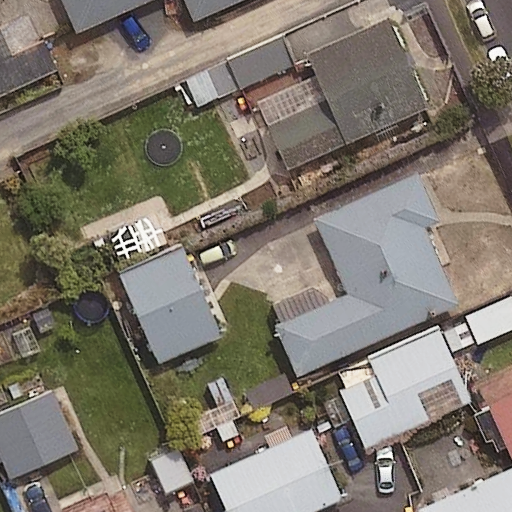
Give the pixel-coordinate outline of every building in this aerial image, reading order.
[(67,0),(77,21),(125,0),(187,0),(192,11),(217,0),(67,0)] [(390,7),(305,43),(325,91),(265,116),(284,161),(430,99),(390,7)] [(0,86),(51,68),(31,15),(0,26),(0,86)] [(292,58),(279,31),(186,74),(198,101),(292,58)] [(418,163),(313,209),(347,285),(275,316),(297,366),(459,296),(426,218),(439,212),(418,163)] [(221,328),(184,240),(121,267),(158,354),(221,328)] [(511,322),(511,290),(466,307),(477,336),(511,322)] [(438,320),(367,352),(373,366),(337,382),(364,442),(471,394),(438,320)] [(77,440),(52,385),(0,408),(0,465),(4,473),(77,440)] [(511,385),(488,397),(511,451),(511,385)] [(312,421),(210,466),(229,511),(296,511),(343,492),(312,421)] [(191,477),(177,443),(151,453),(165,487),(191,477)] [(511,511),(511,457),(417,498),(422,511),(511,511)]
